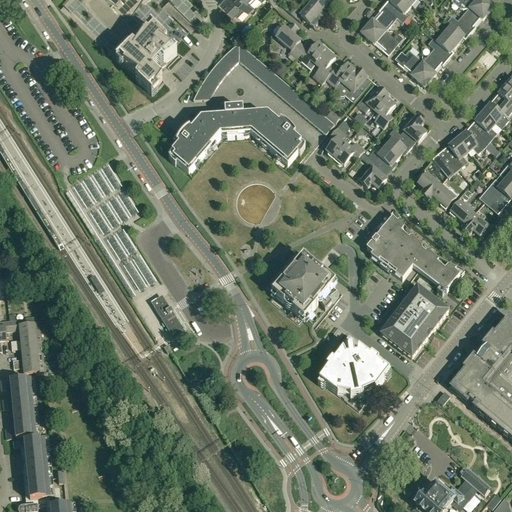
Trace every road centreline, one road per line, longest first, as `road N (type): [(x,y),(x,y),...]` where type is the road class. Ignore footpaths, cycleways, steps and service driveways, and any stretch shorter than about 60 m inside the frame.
road 1 (tertiary): [(226,280),(121,130)]
road 2 (residential): [(423,385),(355,330),(353,258),(349,250),(336,252)]
road 3 (residential): [(121,130),(201,70),(215,36),(210,0)]
road 4 (residential): [(425,110),(346,43),(345,27),(371,0)]
road 5 (tertiary): [(121,130),(34,0)]
road 6 (tertiary): [(242,390),(287,433),(328,504)]
road 7 (tertiary): [(242,390),(296,469),(303,511)]
road 8 (tertiary): [(342,466),(313,439),(264,357)]
road 9 (residential): [(425,110),(511,6)]
road 10 (tertiary): [(423,385),(505,284)]
